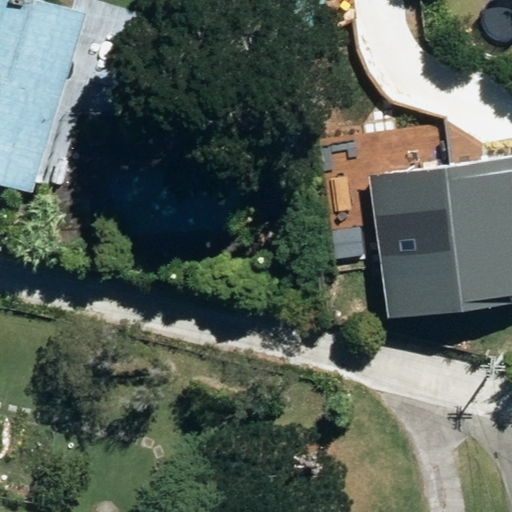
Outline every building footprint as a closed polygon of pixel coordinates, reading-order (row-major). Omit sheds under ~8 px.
[(0,0),(0,175),(22,183),(78,4),(64,0),(0,0)] [(511,148),(362,165),(377,307),(511,292),(511,148)] [(43,177),(56,179),(59,154),(47,152),(43,177)] [(453,334),(481,338),(485,321),(457,316),(453,334)] [(96,511),(113,511),(115,502),(98,499),(96,511)]
